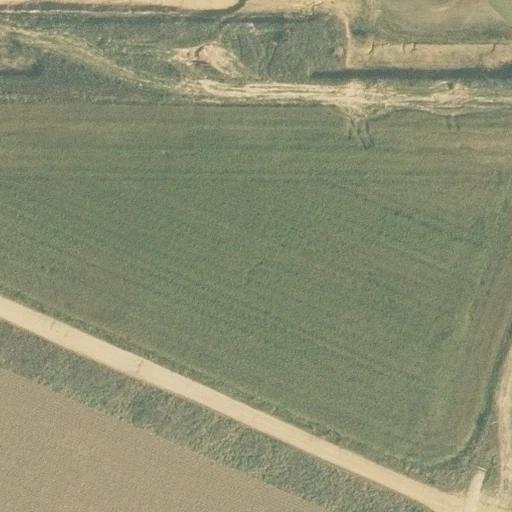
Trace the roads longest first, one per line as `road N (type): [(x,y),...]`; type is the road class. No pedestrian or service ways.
road 1 (unclassified): [(511,318),(277,317),(101,277),(0,226)]
road 2 (track): [(0,308),(453,500),(463,511)]
